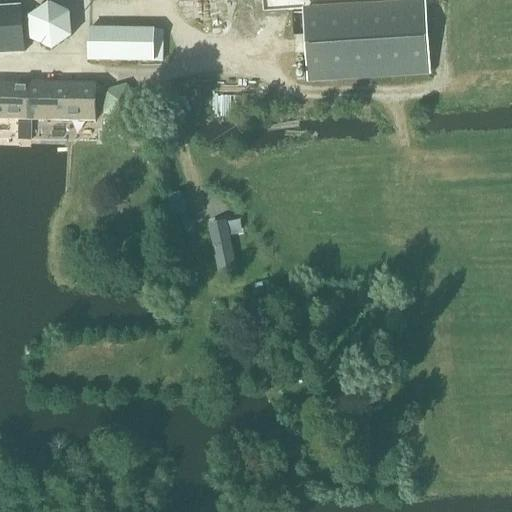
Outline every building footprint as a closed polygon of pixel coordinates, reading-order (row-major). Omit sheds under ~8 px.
[(365,3),(303,8),(307,84),(431,76),(426,0),(365,3)] [(52,2),(32,13),(31,36),(51,48),(71,37),(72,14),(52,2)] [(0,52),(24,51),(21,6),(0,7),(0,52)] [(152,65),(152,34),(89,33),(89,63),(152,65)] [(94,121),(95,84),(0,82),(0,119),(18,119),(18,139),(32,139),(32,120),(94,121)] [(181,193),(168,196),(173,217),(186,214),(181,193)] [(227,221),(208,225),(219,275),(237,271),(227,221)]
